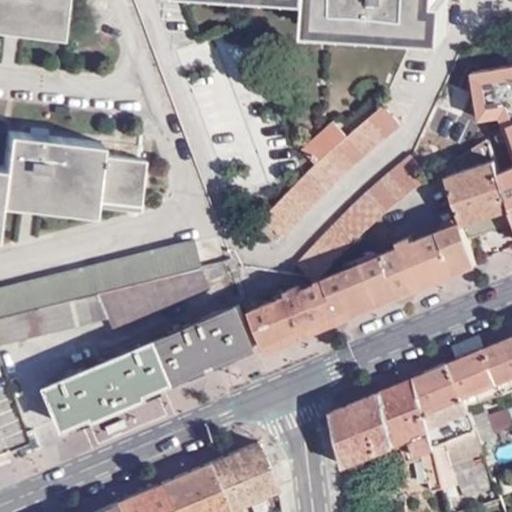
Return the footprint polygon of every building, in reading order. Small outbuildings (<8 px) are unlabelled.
[(0,0),(0,14),(61,22),(63,0),(0,0)] [(306,0),(306,15),(431,22),(432,0),(306,0)] [(0,27),(59,34),(61,22),(0,14),(0,27)] [(285,231),(396,130),(377,110),(335,146),(324,134),(302,154),(314,167),(268,211),(285,231)] [(2,185),(96,196),(97,190),(139,193),(145,150),(103,146),(103,131),(10,120),(6,154),(0,153),(0,200),(0,198),(2,185)] [(511,127),(487,137),(492,149),(494,155),(509,198),(511,197),(511,127)] [(492,149),(487,137),(464,151),(468,159),(492,149)] [(430,175),(411,152),(295,260),(316,279),(321,274),(338,255),(383,212),(430,175)] [(511,216),(511,206),(509,198),(494,155),(456,169),(452,159),(445,163),(463,215),(469,232),(511,216)] [(95,209),(96,196),(2,185),(0,198),(95,209)] [(455,269),(477,259),(469,232),(463,215),(438,225),(455,269)] [(425,231),(442,274),(455,269),(438,225),(425,231)] [(321,274),(316,279),(302,283),(300,279),(286,285),(287,289),(260,300),(276,341),(311,327),(305,315),(314,311),(320,323),(442,274),(425,231),(412,236),(410,232),(399,236),(401,240),(378,250),(377,244),(363,249),(365,256),(321,274)] [(0,311),(205,263),(197,239),(111,256),(0,283),(0,311)] [(226,272),(222,259),(205,263),(0,311),(0,337),(105,314),(111,328),(208,288),(205,281),(226,272)] [(260,300),(250,305),(265,345),(276,341),(260,300)] [(257,345),(241,306),(53,380),(69,419),(257,345)] [(311,327),(320,323),(314,311),(305,315),(311,327)] [(511,332),(484,344),(503,387),(511,383),(511,332)] [(484,344),(450,358),(461,391),(473,387),(477,398),(503,387),(484,344)] [(450,358),(414,373),(430,439),(473,422),(469,413),(466,403),(461,391),(450,358)] [(421,456),(427,478),(438,473),(430,439),(414,373),(331,407),(345,463),(404,438),(409,459),(421,456)] [(473,387),(461,391),(466,403),(477,398),(473,387)] [(473,422),(476,429),(479,438),(492,434),(483,408),(469,413),(473,422)] [(438,473),(441,487),(451,483),(447,461),(444,441),(476,429),(473,422),(430,439),(438,473)] [(444,441),(447,461),(483,447),(479,438),(476,429),(444,441)] [(257,440),(206,461),(226,507),(234,504),(277,487),(257,440)] [(214,511),(226,507),(206,461),(161,480),(176,511),(214,511)] [(430,491),(441,487),(438,473),(427,478),(430,491)] [(176,511),(161,480),(115,499),(120,511),(176,511)] [(120,511),(115,499),(83,511),(120,511)]
